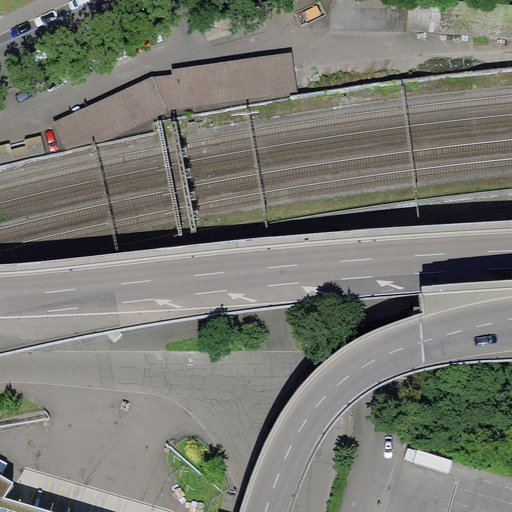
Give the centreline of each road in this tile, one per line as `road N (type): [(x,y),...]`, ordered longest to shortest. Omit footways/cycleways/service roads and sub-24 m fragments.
road 1 (motorway): [(511,261),(0,298)]
road 2 (unclassified): [(311,511),(328,455),(329,416),(314,393),(267,377),(0,367)]
road 3 (motorway): [(267,511),(295,438),(346,376),(396,350),(511,322)]
road 4 (residential): [(124,0),(0,54)]
